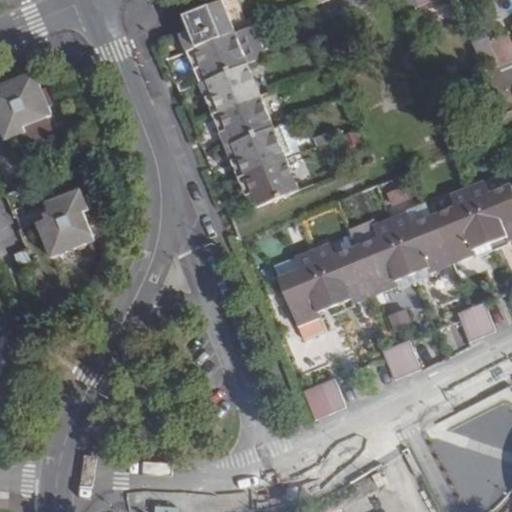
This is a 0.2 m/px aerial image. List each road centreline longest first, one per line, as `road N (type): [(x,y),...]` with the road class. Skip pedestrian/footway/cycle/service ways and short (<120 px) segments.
road 1 (residential): [(284,469),(511,350)]
road 2 (residential): [(57,480),(216,483),(284,469)]
road 3 (residential): [(176,200),(93,0)]
road 4 (residential): [(57,480),(71,429),(128,317)]
road 5 (residential): [(284,469),(224,322)]
road 6 (residential): [(224,322),(176,200)]
road 7 (residential): [(128,317),(176,200)]
